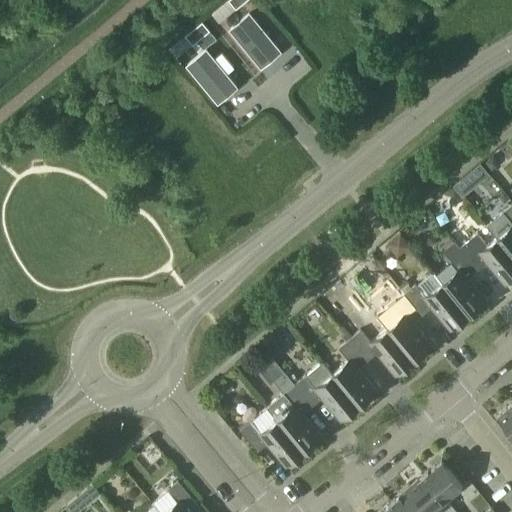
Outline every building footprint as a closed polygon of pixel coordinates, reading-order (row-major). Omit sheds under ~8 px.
[(287,53),(255,10),(229,30),(260,71),(287,53)] [(212,47),(191,65),(222,104),(243,86),(212,47)] [(511,203),(503,211),(511,221),(511,224),(497,237),(511,255),(511,203)] [(459,247),(459,248),(477,269),(487,261),(505,283),(511,277),(511,255),(497,237),(487,245),(477,232),(459,247)] [(458,269),(442,282),(468,314),(485,299),(467,277),(477,269),(459,248),(459,247),(454,241),(443,250),(458,269)] [(416,285),(415,284),(404,293),(422,314),(432,306),(450,328),(468,314),(442,282),(433,271),(416,285)] [(393,302),(404,314),(387,328),(413,359),(431,345),(412,323),(422,314),(404,293),(393,302)] [(360,329),(349,338),(367,360),(377,352),(395,374),(413,359),(387,328),(370,342),(360,329)] [(349,359),(332,373),(358,405),(376,390),(357,368),(367,360),(349,338),(339,347),(349,359)] [(322,361),(305,375),(295,383),(295,384),(312,405),(322,397),(341,419),(358,405),(332,373),(322,361)] [(321,435),(303,413),(312,405),(295,384),(295,383),(285,371),(274,381),(283,392),(267,406),(303,450),(321,435)] [(511,400),(496,414),(511,433),(511,400)] [(257,451),(267,442),(286,465),(303,450),(267,406),(251,420),(240,429),(257,451)] [(463,484),(442,459),(425,473),(445,498),(446,498),(463,484)] [(408,487),(428,511),(441,511),(451,504),(446,498),(445,498),(425,473),(408,487)] [(162,511),(189,511),(187,509),(196,502),(178,480),(167,489),(153,501),(162,511)] [(428,511),(408,487),(391,501),(400,511),(428,511)] [(400,511),(391,501),(377,511),(400,511)]
